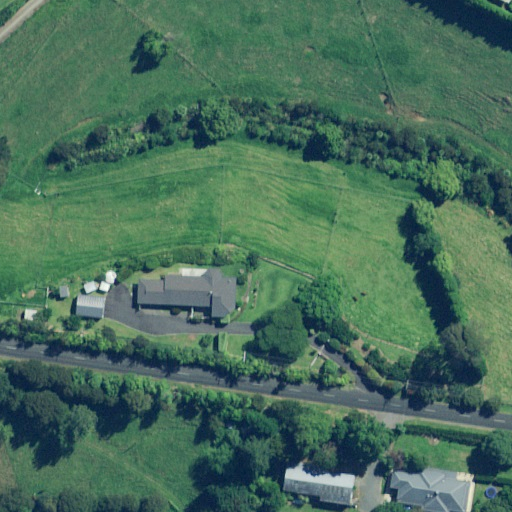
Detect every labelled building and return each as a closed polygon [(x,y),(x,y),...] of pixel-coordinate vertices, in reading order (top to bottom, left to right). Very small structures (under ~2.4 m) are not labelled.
[(106,279),(105,278),(102,286),(113,290),(120,271),(110,268),(106,279)] [(220,281),(221,274),(201,273),(201,279),(166,277),(166,281),(166,285),(161,285),(139,283),(137,306),(209,311),(209,318),(227,320),(231,320),(232,316),(234,282),(220,281)] [(84,282),(89,292),(100,286),(95,276),(84,282)] [(70,281),(60,283),(62,296),(72,294),(70,281)] [(101,319),(103,300),(78,298),(76,318),(101,319)] [(39,307),(27,307),(27,317),(38,318),(39,307)] [(319,511),(350,511),(357,474),(329,470),(330,465),(290,459),(286,488),(322,493),(319,511)] [(421,467),(421,472),(394,469),(392,485),(400,486),(399,500),(424,503),(423,508),(451,511),(451,507),(467,509),(471,480),(457,478),(458,471),(421,467)]
